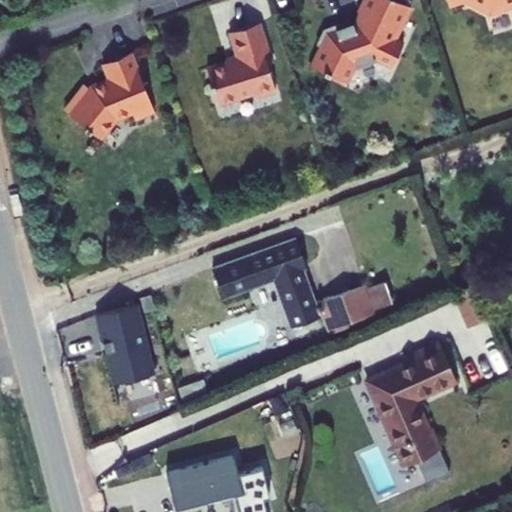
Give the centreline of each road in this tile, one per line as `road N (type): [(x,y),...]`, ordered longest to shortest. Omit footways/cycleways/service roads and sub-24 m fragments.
road 1 (secondary): [(69,511),(0,239)]
road 2 (residential): [(0,48),(133,0)]
